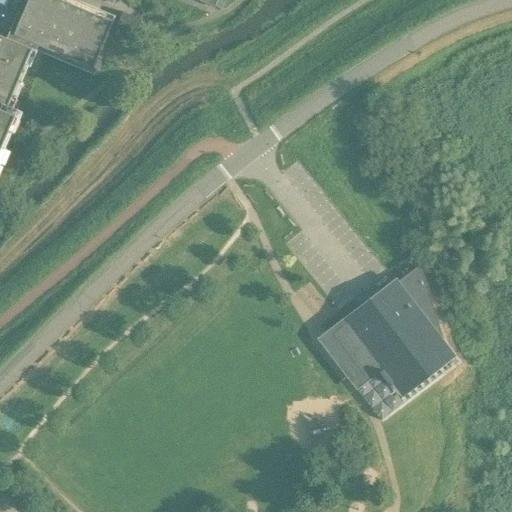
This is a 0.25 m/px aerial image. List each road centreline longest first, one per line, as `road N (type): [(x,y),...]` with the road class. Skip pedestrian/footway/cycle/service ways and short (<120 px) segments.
road 1 (residential): [(0,382),(223,173)]
road 2 (unclassified): [(252,150),(398,49),(507,0)]
road 3 (unclassified): [(349,272),(252,150)]
